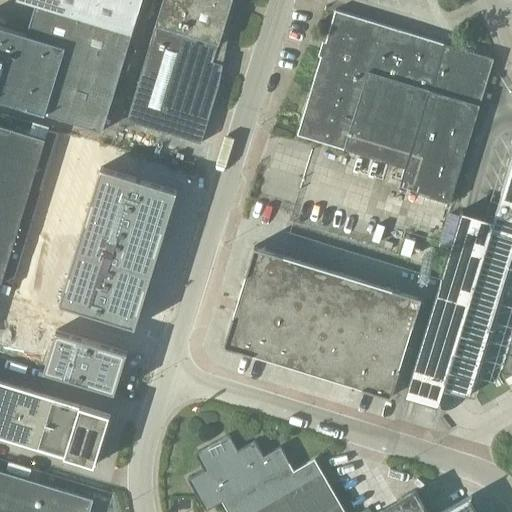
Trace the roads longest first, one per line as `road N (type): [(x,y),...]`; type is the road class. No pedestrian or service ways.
road 1 (unclassified): [(168,371),(284,0)]
road 2 (unclassified): [(456,463),(168,371)]
road 3 (unclassified): [(143,511),(142,457),(168,371)]
